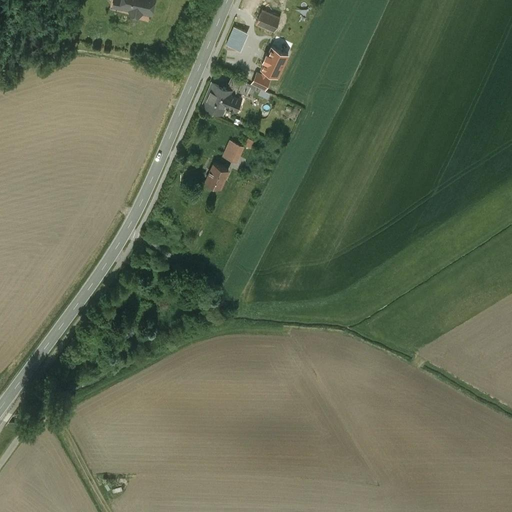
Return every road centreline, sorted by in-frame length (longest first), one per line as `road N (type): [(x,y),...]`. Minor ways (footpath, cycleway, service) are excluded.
road 1 (secondary): [(0,408),(124,235),(227,0)]
road 2 (track): [(25,429),(55,421),(108,511)]
